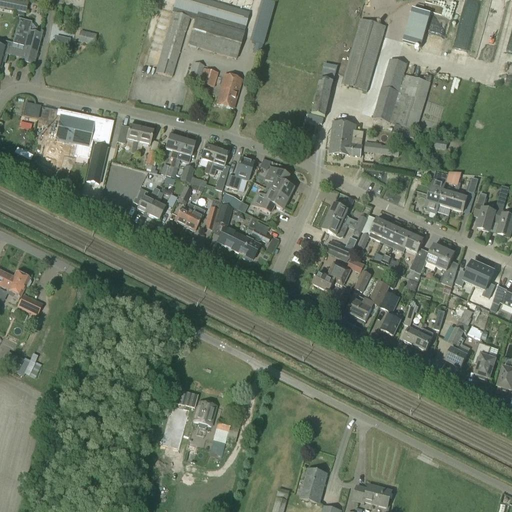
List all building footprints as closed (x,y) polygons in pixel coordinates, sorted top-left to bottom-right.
[(0,0),(0,7),(25,13),(28,1),(24,0),(0,0)] [(249,13),(203,0),(175,0),(172,12),(196,19),(187,46),(236,61),(244,34),(243,33),(240,33),(240,32),(196,19),(197,16),(244,30),(249,13)] [(259,57),(262,47),(274,4),(260,0),(248,43),(254,45),(252,55),(259,57)] [(434,11),(445,11),(446,4),(434,3),(434,11)] [(511,5),(504,3),(500,13),(511,17),(511,5)] [(436,53),(437,37),(418,36),(420,6),(402,4),(398,49),(436,53)] [(484,8),(477,35),(489,38),(496,11),(484,8)] [(54,23),(62,24),(63,13),(55,12),(54,23)] [(172,78),(189,18),(173,13),(155,73),(172,78)] [(367,93),(377,58),(386,28),(360,20),(350,54),(341,86),(367,93)] [(21,59),(27,34),(29,24),(19,22),(11,51),(0,47),(0,69),(0,70),(5,55),(21,59)] [(75,39),(82,41),(84,29),(77,28),(75,39)] [(96,35),(85,33),(83,43),(93,46),(96,35)] [(34,67),(41,38),(27,34),(21,59),(20,63),(34,67)] [(389,60),(381,89),(372,120),(395,126),(393,134),(413,140),(416,132),(430,84),(414,79),(404,76),(407,66),(389,60)] [(213,89),(217,74),(203,70),(204,67),(193,64),(188,84),(198,87),(199,85),(213,89)] [(333,83),(336,67),(325,65),(321,80),(320,80),(312,115),(325,119),(333,83)] [(237,96),(241,81),(224,76),(220,91),(221,91),(217,106),(233,110),(237,95),(237,96)] [(108,146),(112,130),(113,123),(57,111),(56,117),(60,118),(55,141),(57,141),(76,145),(74,157),(88,160),(92,142),(108,146)] [(356,131),(357,126),(332,122),(329,155),(352,158),(355,133),(356,133),(356,131)] [(135,155),(141,130),(129,127),(128,130),(120,128),(116,145),(124,147),(125,142),(133,143),(130,154),(135,155)] [(149,147),(153,133),(141,130),(135,155),(139,157),(142,145),(149,147)] [(363,133),(356,132),(356,131),(356,133),(355,133),(352,158),(360,159),(362,147),(361,147),(363,133)] [(313,147),(315,137),(305,135),(304,139),(306,139),(305,145),(313,147)] [(173,169),(182,141),(169,137),(165,151),(172,153),(170,159),(172,160),(170,168),(168,167),(165,178),(171,180),(174,169),(173,169)] [(446,152),(447,143),(429,140),(428,149),(446,152)] [(45,154),(42,161),(45,162),(44,165),(53,166),(57,169),(58,166),(60,167),(61,160),(63,157),(64,154),(74,157),(76,145),(57,141),(55,146),(50,143),(48,147),(46,146),(45,154)] [(194,145),(182,141),(173,169),(174,169),(177,170),(180,162),(188,164),(194,145)] [(398,158),(399,149),(381,147),(381,144),(375,144),(374,154),(398,158)] [(98,186),(107,150),(94,147),(86,183),(92,184),(98,186)] [(216,151),(204,148),(200,162),(207,164),(204,174),(208,176),(210,172),(216,151)] [(210,172),(208,176),(214,178),(216,172),(220,174),(222,174),(224,169),(224,168),(228,155),(216,151),(210,172)] [(149,174),(152,167),(155,154),(149,153),(146,165),(148,166),(145,173),(149,174)] [(247,183),(254,163),(240,160),(234,178),(228,177),(225,188),(237,192),(241,181),(247,183)] [(283,175),(286,169),(280,166),(277,172),(270,168),(264,180),(268,182),(265,189),(269,191),(268,192),(287,202),(293,190),(285,186),(289,178),(283,175)] [(217,182),(214,191),(215,191),(221,193),(228,169),(224,168),(224,169),(222,174),(220,174),(218,182),(217,182)] [(186,184),(188,185),(190,179),(192,171),(184,169),(180,182),(186,184)] [(443,193),(446,184),(447,178),(435,174),(429,196),(441,200),(443,192),(443,193)] [(458,187),(460,180),(456,178),(456,175),(448,174),(448,176),(447,178),(446,184),(458,187)] [(190,179),(188,185),(199,187),(203,188),(204,189),(206,184),(190,179)] [(474,195),(478,182),(472,180),(468,193),(474,195)] [(375,193),(377,185),(361,181),(359,189),(375,193)] [(197,193),(199,188),(188,185),(186,184),(184,189),(184,188),(183,191),(177,204),(184,208),(192,192),(192,191),(197,193)] [(149,201),(143,198),(136,211),(147,216),(154,204),(154,203),(156,199),(159,193),(154,191),(149,201)] [(287,202),(268,192),(265,198),(257,194),(250,207),(270,217),(275,208),(282,212),(287,202)] [(450,210),(455,196),(443,193),(443,192),(441,200),(438,207),(450,210)] [(486,197),(480,195),(473,218),(480,219),(477,230),(489,234),(495,213),(486,211),(487,208),(483,207),(486,197)] [(170,196),(165,207),(171,210),(176,199),(170,196)] [(221,204),(236,212),(240,204),(225,196),(221,204)] [(436,214),(438,207),(441,200),(429,196),(424,212),(429,213),(429,212),(436,214)] [(462,214),(467,200),(455,196),(450,210),(462,214)] [(409,198),(404,210),(411,213),(416,202),(409,198)] [(509,240),(511,230),(511,218),(507,217),(508,213),(500,211),(503,201),(499,200),(495,213),(492,223),(500,225),(497,236),(509,240)] [(212,202),(204,231),(212,233),(220,204),(212,202)] [(154,204),(147,216),(158,222),(165,209),(157,205),(154,204)] [(240,204),(236,212),(243,215),(247,208),(240,204)] [(184,228),(194,208),(188,205),(186,210),(181,208),(173,223),(184,228)] [(344,226),(347,219),(345,218),(348,212),(333,205),(327,218),(344,226)] [(226,227),(231,210),(221,207),(216,224),(226,227)] [(194,208),(184,228),(195,234),(203,219),(202,218),(205,213),(194,208)] [(458,232),(462,215),(457,214),(452,230),(458,232)] [(344,226),(327,218),(322,231),(340,239),(343,238),(348,227),(344,226)] [(355,231),(361,233),(367,221),(361,218),(355,231)] [(252,220),(245,234),(251,236),(251,237),(254,231),(257,224),(258,222),(252,220)] [(370,235),(369,238),(381,244),(382,240),(388,226),(377,221),(370,235)] [(433,221),(431,226),(439,229),(441,224),(433,221)] [(254,231),(265,237),(269,229),(257,224),(254,231)] [(381,244),(380,244),(392,250),(394,245),(400,231),(388,226),(382,240),(381,244)] [(217,245),(241,257),(248,242),(224,230),(217,245)] [(270,239),(265,237),(254,231),(251,237),(251,236),(248,242),(241,257),(243,258),(242,260),(249,264),(250,261),(252,262),(259,247),(256,246),(258,241),(267,245),(270,239)] [(394,245),(392,250),(403,255),(405,250),(411,236),(400,231),(394,245)] [(363,250),(369,237),(364,235),(358,248),(363,250)] [(411,236),(405,250),(417,256),(423,242),(411,236)] [(278,244),(272,241),(267,252),(272,255),(278,244)] [(327,250),(349,260),(352,252),(346,249),(330,242),(327,250)] [(436,269),(444,251),(434,247),(426,265),(436,269)] [(454,280),(455,276),(456,274),(448,270),(454,256),(444,251),(436,269),(442,272),(441,275),(445,277),(441,285),(451,289),(452,286),(454,280)] [(411,282),(420,264),(421,261),(415,258),(405,280),(410,282),(411,282)] [(360,275),(364,267),(351,261),(347,269),(360,275)] [(460,273),(455,286),(461,289),(464,282),(474,287),(482,269),(480,268),(481,266),(475,263),(474,265),(472,264),(467,276),(460,273)] [(417,285),(418,282),(420,277),(420,276),(425,266),(420,264),(411,282),(417,285)] [(344,287),(351,273),(334,265),(326,279),(318,275),(313,286),(329,294),(334,283),(344,287)] [(482,269),(474,287),(485,291),(482,298),(488,301),(494,288),(487,285),(493,274),(491,273),(492,271),(485,268),(484,270),(482,269)] [(13,280),(10,279),(11,278),(0,272),(0,287),(5,290),(5,289),(8,290),(6,293),(20,299),(25,289),(29,288),(31,284),(30,281),(29,281),(29,280),(16,274),(13,280)] [(362,295),(371,277),(363,272),(354,290),(362,295)] [(394,275),(389,288),(394,290),(399,278),(398,277),(394,275)] [(410,282),(407,290),(415,293),(418,285),(417,285),(411,282),(410,282)] [(381,309),(387,294),(389,288),(378,283),(368,303),(357,297),(354,303),(355,303),(349,316),(365,324),(371,311),(376,313),(379,308),(381,309)] [(511,287),(511,288),(510,289),(509,293),(508,293),(506,296),(506,297),(507,297),(503,306),(511,310),(511,287)] [(499,307),(504,295),(496,292),(492,304),(499,307)] [(468,293),(464,301),(469,303),(472,296),(468,293)] [(387,294),(381,309),(387,313),(389,311),(393,312),(398,301),(392,299),(393,297),(387,294)] [(36,318),(42,307),(23,297),(17,309),(36,318)] [(452,349),(445,363),(460,370),(467,357),(470,350),(460,346),(463,341),(460,340),(463,334),(466,335),(469,328),(468,328),(469,324),(471,321),(469,320),(472,314),(466,311),(467,310),(462,308),(458,306),(453,318),(461,322),(460,324),(459,324),(456,329),(449,344),(454,347),(452,350),(452,349)] [(410,328),(416,310),(409,308),(403,326),(410,328)] [(439,332),(445,314),(439,312),(433,331),(439,332)] [(389,314),(388,316),(381,332),(393,338),(402,319),(392,314),(391,315),(389,314)] [(421,330),(423,326),(420,325),(418,329),(413,326),(411,331),(409,330),(403,343),(414,348),(423,331),(421,330)] [(425,354),(432,341),(433,335),(423,330),(423,331),(414,348),(425,354)] [(483,333),(476,330),(474,333),(470,331),(467,336),(479,342),(482,337),(481,336),(483,333)] [(479,345),(474,360),(480,362),(475,376),(489,381),(495,362),(498,351),(491,349),(479,345)] [(1,366),(17,374),(22,362),(7,354),(1,366)] [(511,364),(510,371),(503,369),(497,388),(511,392),(511,389),(511,364)] [(168,389),(165,402),(169,404),(194,410),(197,397),(173,391),(168,389)] [(210,428),(216,409),(199,404),(194,424),(198,425),(197,429),(205,431),(206,427),(210,428)] [(230,425),(218,422),(214,439),(209,457),(221,460),(225,442),(230,425)] [(159,444),(168,443),(167,434),(158,435),(159,444)] [(160,455),(175,454),(174,444),(160,444),(160,455)] [(319,506),(327,476),(307,470),(299,501),(319,506)] [(391,493),(368,487),(367,491),(357,488),(353,502),(364,506),(365,504),(387,510),(391,493)] [(283,511),(287,502),(289,492),(279,490),(276,499),(272,511),(283,511)]
